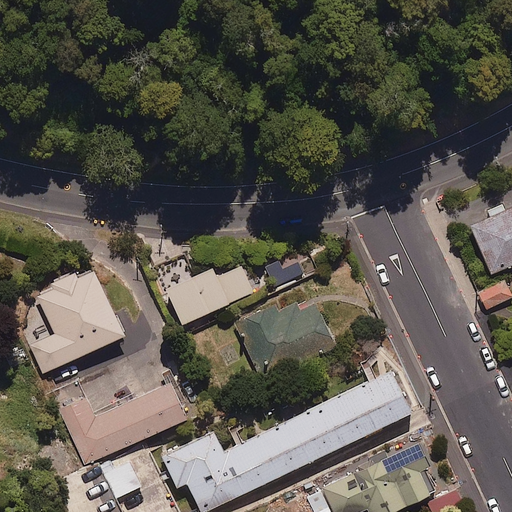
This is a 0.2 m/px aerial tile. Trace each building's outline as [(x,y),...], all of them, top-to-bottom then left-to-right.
[(511,263),(511,207),(504,211),(501,203),(486,210),(490,218),(469,227),(490,274),(511,263)] [(222,270),(217,259),(169,281),(185,318),(255,287),(244,261),(222,270)] [(130,327),(98,262),(82,270),(79,266),(49,280),(52,286),(28,297),(35,312),(19,320),(43,369),(130,327)] [(511,297),(503,280),(479,291),(487,308),(511,297)] [(303,304),(300,297),(281,306),(277,298),(236,318),(265,377),(341,340),(319,296),(303,304)] [(222,511),(420,414),(400,373),(231,457),(221,435),(168,462),(183,492),(191,488),(202,511),(222,511)] [(191,411),(174,375),(98,412),(79,374),(51,388),(87,462),(191,411)] [(435,459),(424,434),(394,448),(392,443),(374,451),(376,455),(321,481),(335,511),(352,511),(368,505),(371,511),(384,511),(438,488),(426,463),(435,459)] [(143,483),(131,458),(107,471),(119,495),(143,483)] [(456,485),(428,498),(434,511),(444,511),(465,502),(456,485)]
